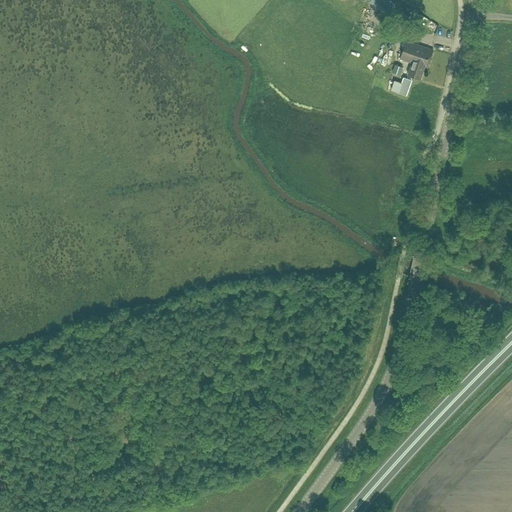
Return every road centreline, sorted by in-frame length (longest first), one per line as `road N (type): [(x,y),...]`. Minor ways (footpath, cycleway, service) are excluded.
road 1 (tertiary): [(300,511),(389,377),(473,0)]
road 2 (trunk): [(352,511),(511,341)]
